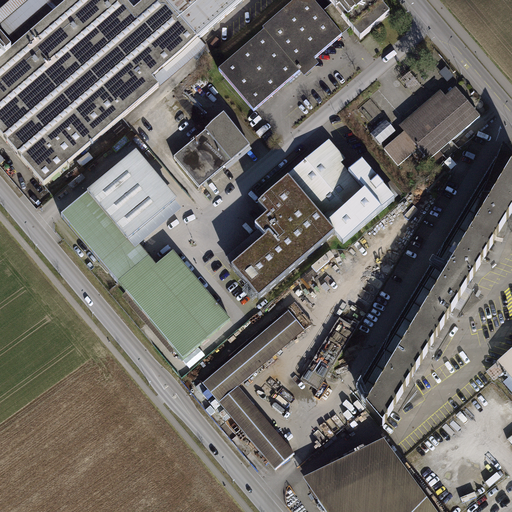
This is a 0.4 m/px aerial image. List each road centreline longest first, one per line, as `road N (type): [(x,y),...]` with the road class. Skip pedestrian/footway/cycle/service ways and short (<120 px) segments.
road 1 (unclassified): [(0,188),(273,511)]
road 2 (residential): [(204,225),(437,27)]
